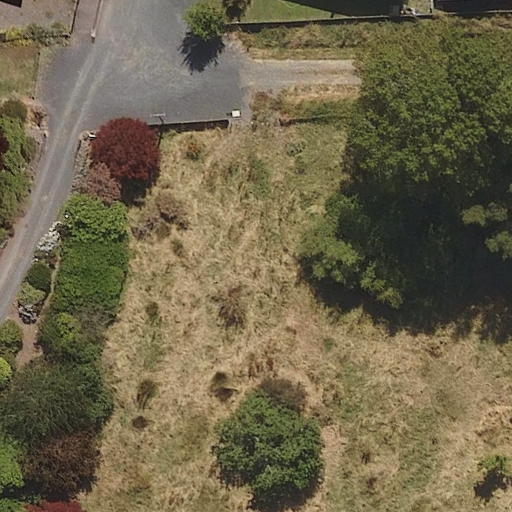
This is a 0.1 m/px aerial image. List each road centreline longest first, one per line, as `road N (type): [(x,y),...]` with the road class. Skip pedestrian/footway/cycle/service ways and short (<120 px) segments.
road 1 (track): [(81,83),(511,55)]
road 2 (track): [(81,83),(0,329)]
